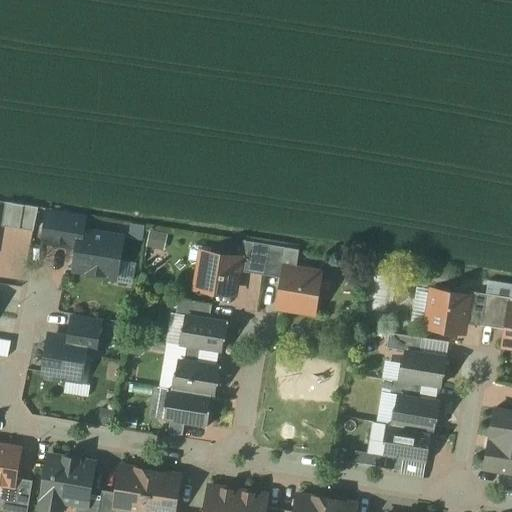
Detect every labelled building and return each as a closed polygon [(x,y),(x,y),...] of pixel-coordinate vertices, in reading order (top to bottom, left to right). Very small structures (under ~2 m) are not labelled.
[(5,202),(1,225),(32,231),(36,208),(5,202)] [(85,215),(46,208),(39,242),(78,249),(77,255),(74,269),(88,272),(90,275),(105,277),(108,275),(109,265),(117,267),(123,233),(88,227),(85,215)] [(144,245),(161,249),(165,232),(148,228),(144,245)] [(298,251),(244,242),(241,258),(239,273),(282,278),(284,267),(296,269),(298,251)] [(241,258),(209,253),(208,263),(199,262),(195,287),(213,290),(214,292),(220,293),(222,292),(229,293),(230,285),(234,282),(237,283),(239,273),(241,258)] [(282,278),(278,300),(281,301),(284,304),(284,307),(314,312),(320,273),(296,269),(284,267),(282,278)] [(510,298),(511,284),(486,280),(484,294),(510,298)] [(473,294),(425,286),(417,330),(463,339),(473,294)] [(213,301),(233,305),(235,297),(214,293),(213,301)] [(511,304),(509,304),(503,345),(511,346),(511,304)] [(186,328),(181,327),(178,345),(219,352),(222,338),(226,339),(229,321),(188,314),(186,328)] [(103,324),(65,318),(62,343),(41,340),(35,384),(82,391),(87,352),(99,353),(103,324)] [(0,339),(0,355),(6,356),(9,341),(0,339)] [(448,356),(408,350),(405,364),(400,363),(398,381),(439,387),(441,373),(445,374),(448,356)] [(179,373),(174,372),(172,389),(212,396),(214,383),(218,383),(221,365),(181,359),(179,373)] [(172,389),(167,389),(165,406),(170,407),(167,421),(207,427),(210,410),(206,409),(208,396),(212,397),(212,396),(172,389)] [(441,401),(401,394),(398,408),(393,407),(391,424),(391,425),(432,431),(434,418),(438,419),(441,401)] [(511,411),(494,409),(490,438),(489,438),(484,469),(511,473),(511,411)] [(432,431),(391,425),(391,424),(387,424),(386,426),(384,441),(389,442),(386,456),(427,462),(429,445),(425,444),(427,431),(431,432),(432,431)] [(20,449),(0,446),(0,482),(14,485),(20,449)] [(94,463),(78,461),(79,459),(65,457),(65,458),(49,456),(41,503),(62,507),(63,501),(88,505),(94,463)] [(143,471),(121,467),(115,504),(123,505),(126,509),(143,511),(150,471),(143,470),(143,471)] [(150,471),(143,511),(165,511),(174,511),(180,477),(158,473),(158,472),(150,471)] [(209,486),(204,511),(234,511),(238,491),(209,486)] [(234,511),(264,511),(267,495),(238,491),(234,511)] [(320,499),(298,496),(294,511),(325,511),(327,499),(320,498),(320,499)] [(327,499),(325,511),(355,511),(357,505),(334,502),(335,500),(327,499)]
